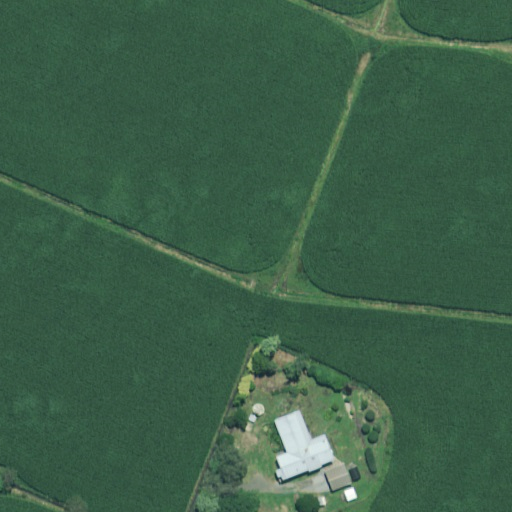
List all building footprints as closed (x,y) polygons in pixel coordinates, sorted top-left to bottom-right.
[(311,441),(299,412),(275,422),(287,454),(276,458),(281,469),(275,472),(280,482),(335,460),(326,436),(311,441)] [(409,427),(398,424),(392,448),(402,451),(409,427)] [(411,467),(405,458),(390,468),(396,477),(411,467)] [(353,482),(348,469),(346,464),(325,473),(333,492),(354,483),(353,482)] [(358,465),(348,469),(353,482),(363,478),(358,465)] [(345,492),(347,500),(348,502),(358,498),(357,496),(370,491),(367,484),(345,492)] [(303,502),(305,511),(308,511),(327,506),(324,496),(303,502)]
